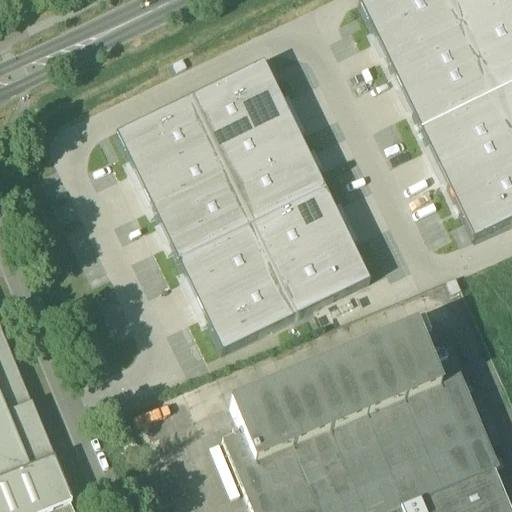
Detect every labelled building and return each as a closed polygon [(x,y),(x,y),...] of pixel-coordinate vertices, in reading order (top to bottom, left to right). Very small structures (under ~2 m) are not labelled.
[(511,0),(373,0),(357,8),(472,246),(511,226),(511,0)] [(262,69),(114,140),(220,360),(368,289),(262,69)] [(409,511),(475,485),(492,478),(496,477),(495,475),(494,475),(446,357),(445,355),(434,328),(414,336),(414,334),(395,342),(395,343),(246,405),(246,404),(228,412),(240,441),(220,449),(220,450),(221,450),(246,511),(409,511)] [(0,403),(6,419),(30,409),(0,336),(0,403)] [(0,486),(53,465),(30,409),(6,419),(0,403),(0,486)] [(0,511),(55,511),(70,506),(53,465),(0,486),(0,511)] [(506,511),(492,478),(475,485),(409,511),(506,511)]
